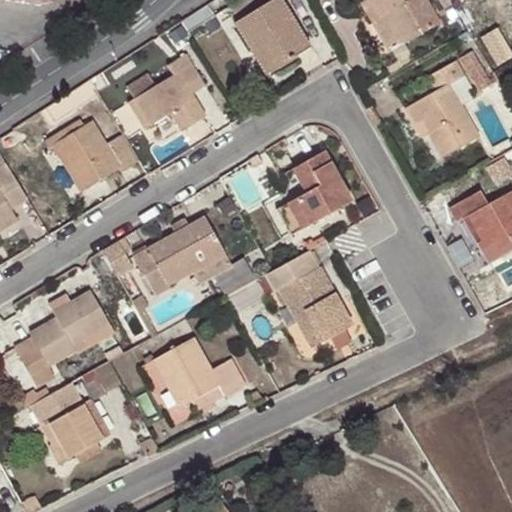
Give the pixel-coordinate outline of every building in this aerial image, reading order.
[(272,0),(233,24),(249,49),(259,44),(274,68),(310,47),(282,0),(272,0)] [(377,15),(368,0),(363,0),(359,3),(369,20),(377,15)] [(368,0),(377,15),(369,20),(388,52),(441,22),(428,0),(368,0)] [(511,57),(511,53),(497,27),(480,37),(497,65),(511,57)] [(259,44),(249,49),(264,74),(274,68),(259,44)] [(483,72),(471,50),(460,57),(479,91),(487,86),(480,73),(483,72)] [(186,88),(200,80),(185,55),(166,66),(172,75),(132,100),(149,126),(169,115),(173,112),(185,130),(205,118),(190,95),(186,88)] [(403,108),(414,126),(421,122),(426,134),(440,157),(479,135),(461,103),(472,98),(467,89),(471,87),(455,60),(428,75),(436,90),(403,108)] [(204,86),(200,80),(186,88),(190,95),(204,86)] [(149,126),(132,100),(127,103),(144,130),(149,126)] [(180,133),(185,130),(173,112),(169,115),(180,133)] [(137,162),(121,135),(105,145),(91,123),(84,126),(79,120),(41,143),(45,149),(53,146),(80,191),(117,169),(120,173),(137,162)] [(421,122),(414,126),(420,137),(426,134),(421,122)] [(351,202),(322,152),(290,171),(304,194),(275,211),(289,236),(351,202)] [(9,208),(25,199),(5,164),(0,166),(0,229),(16,219),(9,208)] [(250,168),(230,179),(246,207),(265,196),(250,168)] [(511,188),(487,203),(479,189),(446,207),(456,223),(461,219),(467,216),(481,239),(475,243),(487,263),(511,248),(511,188)] [(467,216),(461,219),(475,243),(481,239),(467,216)] [(203,217),(187,226),(173,233),(132,257),(155,296),(168,288),(166,285),(190,273),(224,254),(203,217)] [(173,233),(187,226),(183,219),(170,225),(173,233)] [(121,237),(102,249),(114,271),(130,262),(124,251),(128,249),(121,237)] [(307,250),(272,269),(255,279),(264,297),(280,289),(312,348),(350,327),(307,250)] [(230,265),(224,254),(190,273),(197,285),(230,265)] [(108,326),(88,291),(51,312),(54,318),(28,334),(31,338),(12,348),(33,387),(53,376),(47,368),(75,352),(71,346),(108,326)] [(244,385),(231,359),(211,371),(191,337),(154,358),(180,406),(189,401),(196,410),(222,395),(223,397),(244,385)] [(82,404),(70,382),(28,405),(48,440),(54,437),(57,442),(66,459),(74,454),(94,444),(101,439),(82,404)] [(251,406),(262,401),(256,389),(245,394),(251,406)] [(11,415),(24,408),(20,400),(6,408),(11,415)] [(90,400),(82,404),(101,439),(107,435),(90,400)] [(54,437),(48,440),(50,445),(57,442),(54,437)] [(159,451),(152,437),(139,444),(145,458),(159,451)] [(94,444),(74,454),(79,462),(98,452),(94,444)] [(226,511),(220,503),(207,511),(226,511)]
